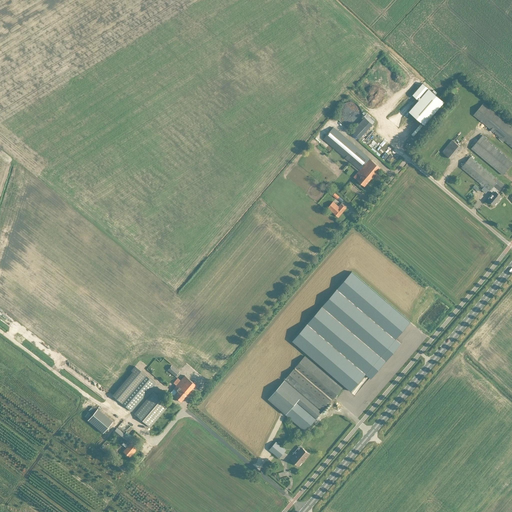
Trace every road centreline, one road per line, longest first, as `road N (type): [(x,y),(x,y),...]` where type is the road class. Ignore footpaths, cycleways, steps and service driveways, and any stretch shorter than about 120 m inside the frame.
road 1 (primary): [(511,264),(303,511)]
road 2 (unclassified): [(303,511),(186,410),(148,451)]
road 3 (unclassified): [(511,247),(398,149)]
